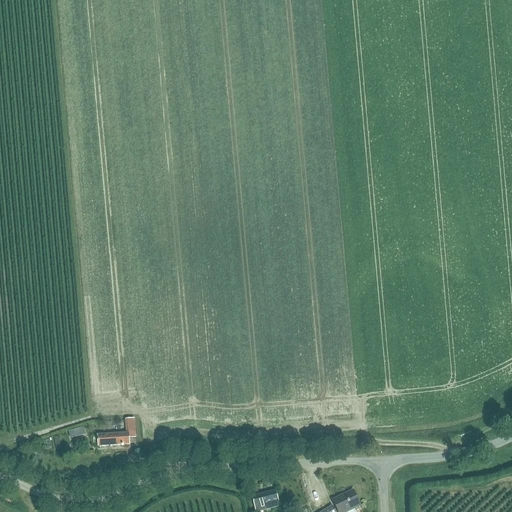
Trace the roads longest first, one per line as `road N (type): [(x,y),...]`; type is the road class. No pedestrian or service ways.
road 1 (unclassified): [(381,463),(213,465),(90,503),(0,476)]
road 2 (unclassified): [(381,463),(479,447),(511,431)]
